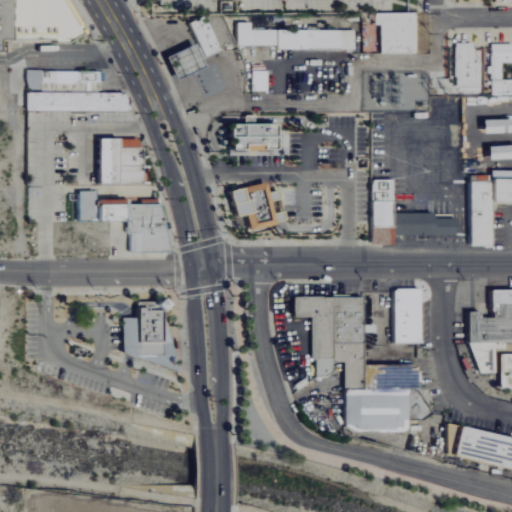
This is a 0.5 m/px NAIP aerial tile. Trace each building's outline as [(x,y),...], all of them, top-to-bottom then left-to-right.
[(0,51),(0,0),(60,0),(80,33),(63,43),(5,42),(5,52),(0,51)] [(376,24),(377,54),(413,53),(412,12),(371,13),(371,25),(376,24)] [(185,24),(201,57),(217,49),(200,16),(185,24)] [(353,29),(250,30),(250,22),(234,22),(234,45),(272,45),(272,49),(353,49),(353,29)] [(472,43),(453,42),(452,86),(480,87),(481,62),(471,62),(472,43)] [(511,43),(489,44),(489,95),(511,95),(511,79),(500,79),(500,63),(511,62),(511,52),(511,43)] [(189,44),(200,67),(172,80),(161,57),(189,44)] [(27,92),(24,79),(23,70),(97,71),(97,93),(27,92)] [(264,71),(249,71),(249,91),(264,91),(264,71)] [(24,110),(124,111),(116,93),(97,93),(27,92),(24,92),(24,110)] [(230,149),(273,149),(273,124),(251,124),(251,115),(241,115),(241,124),(226,124),(226,136),(230,136),(230,149)] [(506,119),(476,119),(477,133),(507,132),(506,119)] [(95,138),(96,184),(145,184),(145,166),(138,166),(138,147),(135,147),(135,138),(95,138)] [(511,158),(511,145),(482,146),(482,159),(511,158)] [(464,242),(490,242),(490,225),(489,225),(489,200),(511,200),(511,170),(484,170),(484,175),(464,175),(464,242)] [(451,234),(451,218),(430,218),(430,212),(390,213),(389,180),(367,180),(368,244),(391,244),(390,235),(451,234)] [(227,192),(261,183),(264,194),(275,191),(282,219),(273,221),(274,225),(247,232),(242,214),(233,216),(227,192)] [(154,199),(167,253),(128,253),(128,233),(124,233),(124,222),(75,222),(75,191),(94,191),(94,199),(154,199)] [(416,289),(388,289),(389,344),(416,343),(416,289)] [(511,341),(511,289),(484,290),(485,317),(477,317),(477,311),(464,312),(465,373),(494,373),(495,390),(511,389),(511,354),(499,355),(498,341),(511,341)] [(339,429),(400,430),(400,418),(413,419),(414,365),(359,364),(360,333),(371,333),(372,325),(358,325),(359,297),(288,296),(288,317),(310,317),(310,376),(329,376),(329,362),(340,362),(339,429)] [(172,370),(119,352),(119,318),(134,318),(134,302),(154,302),(158,297),(165,304),(159,310),(159,316),(172,370)] [(511,469),(511,438),(451,428),(445,458),(511,469)]
